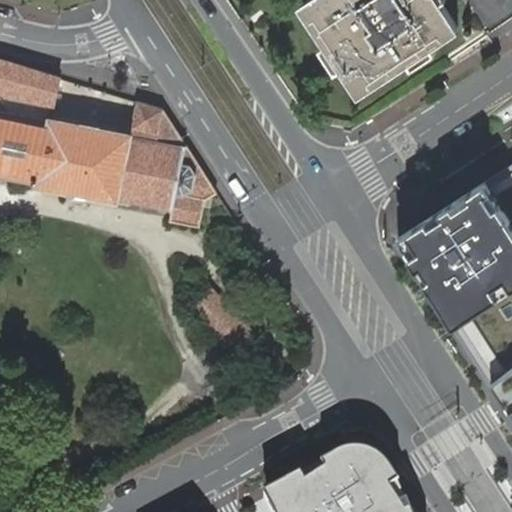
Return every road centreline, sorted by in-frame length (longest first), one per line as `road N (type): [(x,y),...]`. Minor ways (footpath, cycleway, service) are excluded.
road 1 (secondary): [(137,20),(273,234)]
road 2 (secondary): [(332,195),(202,0)]
road 3 (residential): [(511,74),(332,195)]
road 4 (residential): [(206,467),(366,381)]
road 5 (secondary): [(430,347),(332,195)]
road 6 (secondary): [(273,234),(366,381)]
road 7 (secondary): [(366,381),(446,511)]
road 8 (secondary): [(511,467),(430,347)]
road 9 (residential): [(137,20),(80,45),(0,33)]
